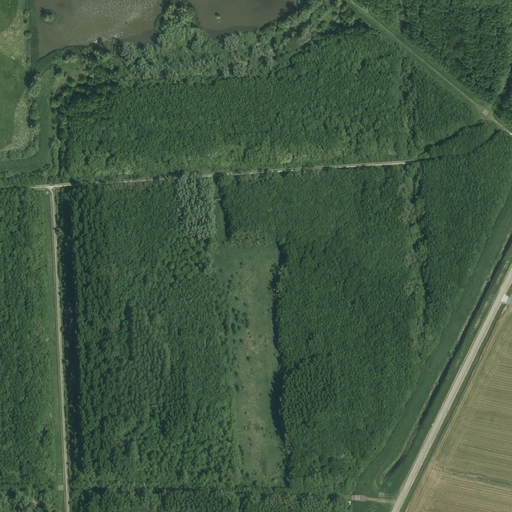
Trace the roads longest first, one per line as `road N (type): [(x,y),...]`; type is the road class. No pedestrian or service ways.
road 1 (track): [(511,71),(478,122),(402,163),(51,190)]
road 2 (tertiary): [(395,511),(511,272)]
